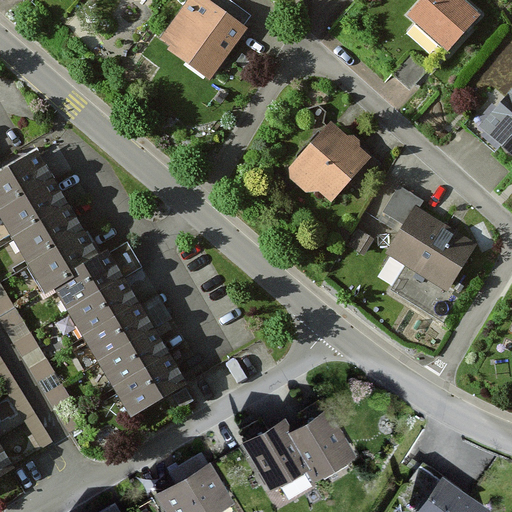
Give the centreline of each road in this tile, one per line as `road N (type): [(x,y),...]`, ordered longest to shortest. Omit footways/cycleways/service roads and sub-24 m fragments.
road 1 (residential): [(194,205),(273,81),(302,61),(336,71),(511,230)]
road 2 (residential): [(83,482),(288,368),(328,325)]
road 3 (residential): [(0,40),(194,205)]
road 4 (residential): [(194,205),(328,325)]
road 5 (residential): [(511,249),(427,397)]
road 6 (residential): [(0,340),(83,482)]
road 7 (residential): [(328,325),(427,397)]
